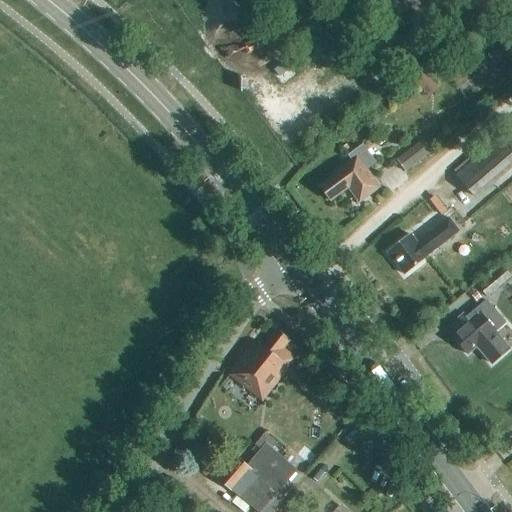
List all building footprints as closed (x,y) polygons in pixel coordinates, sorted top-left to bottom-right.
[(425,76),(416,84),(425,94),(434,86),(425,76)] [(476,201),(511,169),(511,150),(502,138),(456,176),(476,201)] [(422,140),(396,160),(406,173),(432,153),(422,140)] [(359,203),(379,188),(366,171),(376,164),(363,146),(348,157),(351,161),(330,176),(332,178),(319,187),(331,202),(348,189),(359,203)] [(427,257),(459,232),(449,219),(417,244),(410,236),(387,254),(404,276),(427,258),(427,257)] [(488,298),(511,277),(501,267),(478,287),(488,298)] [(486,303),(466,320),(463,315),(446,330),(467,355),(478,346),(490,361),(507,347),(494,331),(503,323),(486,303)] [(262,402),(295,360),(283,350),(290,341),(277,331),(263,349),(255,342),(228,375),(262,402)] [(218,477),(216,480),(255,511),(276,511),(285,502),(277,496),(283,488),(298,471),(266,444),(258,454),(247,467),(234,457),(228,465),(218,477)]
